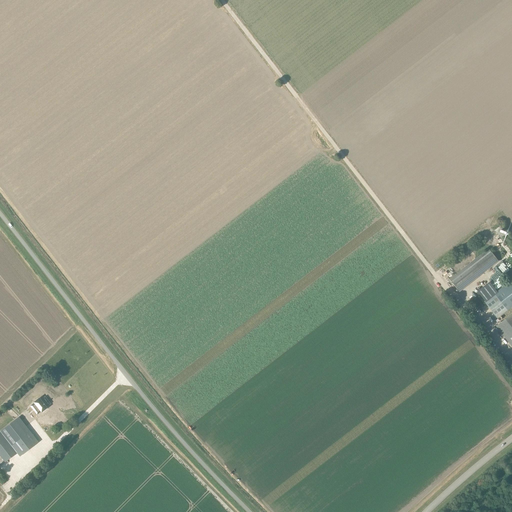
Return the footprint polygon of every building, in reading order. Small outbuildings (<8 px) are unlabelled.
[(488,249),(449,280),(459,292),(498,262),(488,249)] [(504,266),(497,274),(499,276),(507,269),(504,266)] [(511,289),(508,284),(484,302),(497,319),(511,307),(511,289)] [(511,313),(496,326),(511,346),(511,313)] [(503,365),(510,374),(511,372),(511,364),(509,360),(503,365)] [(41,401),(39,399),(38,400),(38,399),(37,400),(38,400),(36,401),(34,403),(35,403),(31,406),(35,411),(39,408),(41,412),(42,412),(43,411),(44,411),(45,409),(45,410),(46,410),(45,409),(47,408),(46,407),(50,404),(45,398),(41,401)] [(57,409),(50,415),(57,424),(64,418),(57,409)] [(19,417),(0,432),(0,455),(5,462),(17,453),(20,457),(38,443),(19,417)]
